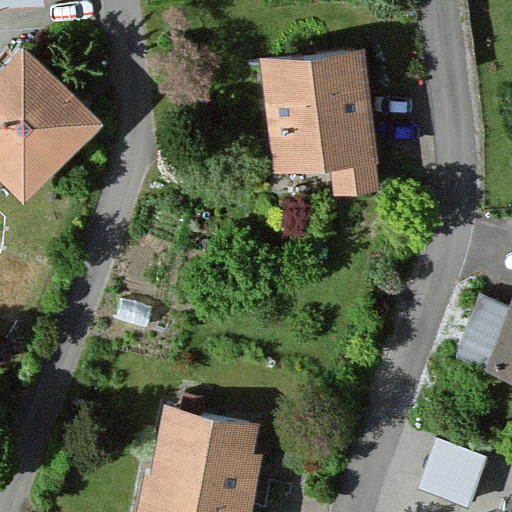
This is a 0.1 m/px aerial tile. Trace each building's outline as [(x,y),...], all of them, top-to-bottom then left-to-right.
[(24,34),(0,57),(0,168),(21,190),(101,112),(24,34)] [(358,51),(255,61),(266,177),(369,168),(358,51)] [(511,293),(507,292),(477,378),(511,389),(511,293)] [(241,511),(259,419),(167,402),(142,511),(241,511)] [(470,487),(485,438),(435,424),(421,473),(470,487)]
